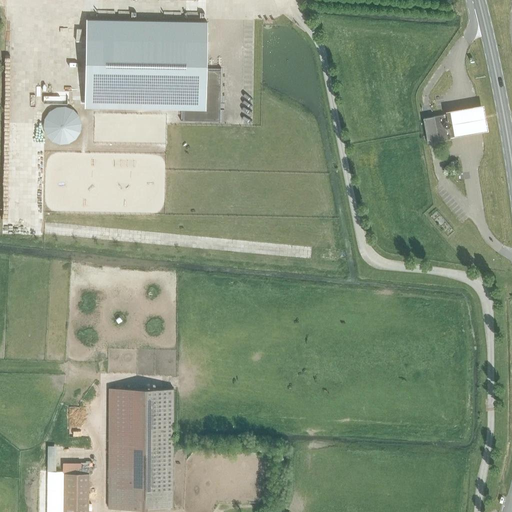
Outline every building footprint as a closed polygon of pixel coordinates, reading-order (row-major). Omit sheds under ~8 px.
[(217,110),(220,68),(220,71),(205,70),(206,21),(86,19),(84,104),(183,105),(182,120),(180,120),(180,121),(219,122),(219,124),(220,124),(220,119),(220,110),(217,110)] [(41,113),(54,143),(85,130),(72,100),(41,113)] [(447,111),(445,112),(447,122),(449,123),(449,124),(448,126),(449,136),(451,136),(454,135),(464,133),(477,131),(481,131),(479,119),(479,118),(479,117),(477,106),(473,107),(460,109),(450,111),(447,111)] [(428,117),(422,118),(427,143),(428,143),(433,142),(437,141),(447,139),(446,134),(447,134),(446,128),(448,126),(449,124),(449,123),(447,122),(445,121),(444,114),(433,116),(428,117)] [(173,389),(109,388),(108,509),(172,509),(173,389)] [(57,469),(56,443),(47,444),(48,469),(57,469)] [(63,511),(87,511),(88,474),(64,473),(63,511)]
